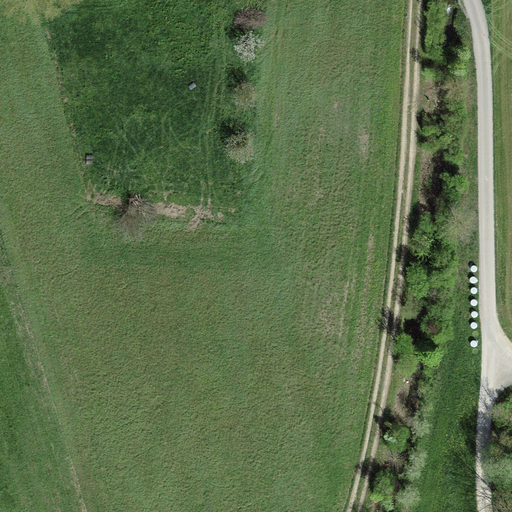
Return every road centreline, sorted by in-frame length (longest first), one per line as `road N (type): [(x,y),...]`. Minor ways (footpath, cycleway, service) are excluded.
road 1 (track): [(411,0),(393,293),(352,511)]
road 2 (unclassified): [(511,366),(490,360),(481,56),(468,0)]
road 3 (track): [(484,511),(477,479),(490,360)]
